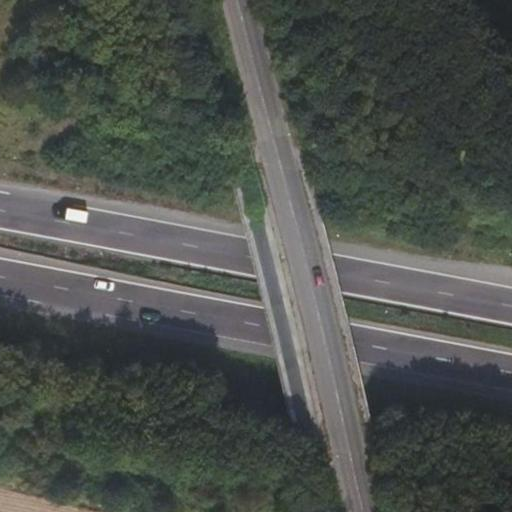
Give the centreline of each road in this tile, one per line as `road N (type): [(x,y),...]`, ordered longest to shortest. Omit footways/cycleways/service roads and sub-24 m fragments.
road 1 (unclassified): [(242,0),(262,129),(357,511)]
road 2 (trunk): [(0,273),(511,370)]
road 3 (trunk): [(511,307),(0,210)]
